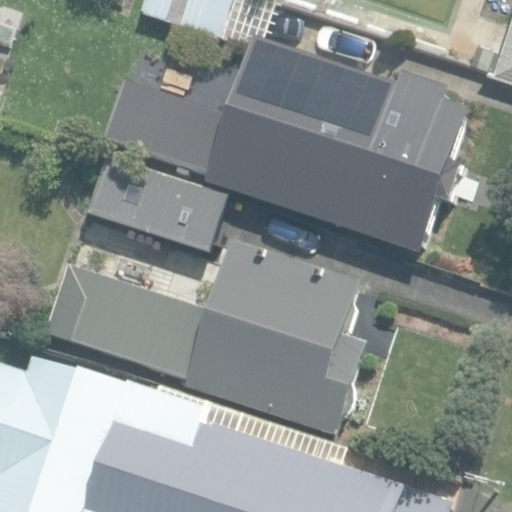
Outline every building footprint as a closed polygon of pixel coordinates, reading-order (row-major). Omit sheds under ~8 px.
[(212,187),(398,248),(421,180),(434,184),(464,92),(408,73),(403,86),(271,41),(283,4),(271,0),(151,0),(147,16),(255,52),(234,115),(156,89),(136,150),(215,177),(212,187)] [(511,26),(496,72),(511,77),(511,26)] [(111,225),(215,259),(232,207),(128,173),(111,225)] [(190,394),(333,440),(351,429),(377,349),(347,340),(363,289),(238,249),(218,314),(72,267),(50,337),(193,383),(190,394)] [(459,511),(461,509),(214,425),(217,416),(140,389),(139,392),(92,376),(91,379),(38,361),(32,377),(0,366),(0,511),(459,511)] [(511,391),(511,362),(503,389),(511,391)]
